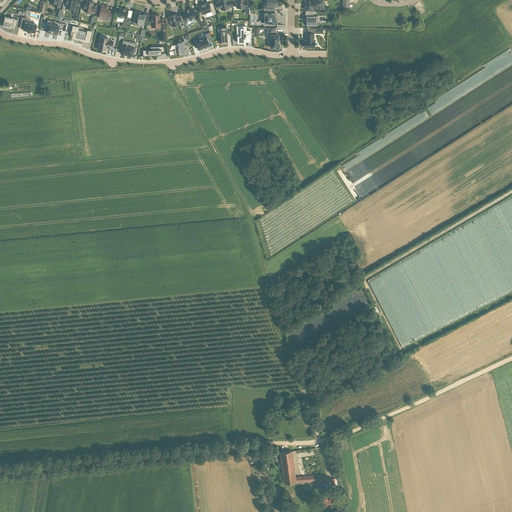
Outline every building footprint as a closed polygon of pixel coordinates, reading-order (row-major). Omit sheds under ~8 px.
[(67,0),(66,7),(70,8),(69,10),(77,12),(80,0),(78,0),(67,0)] [(85,2),(83,10),(84,10),(84,11),(85,12),(87,13),(88,12),(91,12),(91,11),(96,12),(98,5),(93,4),(94,2),(87,0),(86,2),(85,2)] [(219,0),(220,1),(216,3),(218,7),(218,9),(221,8),(221,10),(229,9),(229,7),(233,7),(233,5),(234,0),(228,0),(227,0),(219,0)] [(263,0),(264,2),(264,10),(268,10),(273,10),(273,6),(277,6),(277,0),(263,0)] [(305,1),(305,10),(310,10),(313,10),(314,9),(324,9),(324,3),(323,0),(311,0),(311,1),(305,1)] [(209,2),(199,6),(200,11),(202,15),(206,13),(211,11),(213,15),(216,14),(212,3),(209,4),(209,2)] [(102,4),(100,14),(104,15),(103,19),(110,20),(112,13),(107,12),(109,5),(105,4),(105,5),(102,4)] [(117,15),(117,16),(118,17),(118,18),(122,18),(122,17),(124,18),(123,23),(122,27),(129,28),(130,24),(131,18),(127,17),(128,10),(126,9),(119,7),(117,15)] [(193,8),(183,12),(184,16),(186,21),(196,18),(197,21),(200,20),(198,13),(195,14),(194,13),(193,8)] [(133,22),(133,25),(137,26),(138,24),(139,24),(143,24),(144,21),(148,22),(149,14),(144,13),(143,13),(143,14),(141,14),(141,13),(140,13),(140,12),(136,11),(135,14),(133,22)] [(305,19),(305,22),(307,22),(307,25),(312,25),(318,25),(319,25),(319,24),(320,24),(320,23),(320,22),(318,22),(318,16),(316,16),(316,17),(313,17),(313,14),(316,14),(316,11),(310,11),(305,11),(305,15),(306,15),(306,18),(306,19),(305,19)] [(264,13),(264,23),(271,23),(271,25),(272,25),(277,25),(277,20),(275,19),(275,13),(270,13),(264,13)] [(151,23),(151,26),(152,26),(152,27),(160,27),(164,27),(164,23),(164,18),(159,18),(159,15),(157,15),(157,14),(155,14),(154,15),(152,15),(152,19),(151,19),(151,23)] [(171,16),(169,16),(171,21),(171,22),(170,22),(171,27),(180,24),(180,23),(183,22),(182,18),(180,14),(175,16),(174,15),(173,14),(171,15),(171,16)] [(3,25),(3,26),(5,27),(8,28),(10,28),(12,29),(13,24),(17,25),(18,19),(14,19),(14,18),(10,18),(10,17),(9,17),(5,16),(5,18),(3,25)] [(23,17),(20,28),(24,29),(24,30),(28,31),(27,31),(31,32),(31,31),(35,32),(37,25),(29,23),(30,19),(23,17)] [(48,23),(46,31),(50,32),(53,33),(58,34),(59,29),(62,30),(65,31),(67,24),(63,23),(63,27),(48,23)] [(73,25),(70,36),(72,37),(74,37),(73,40),(78,41),(79,41),(81,42),(81,41),(83,42),(83,41),(89,43),(90,44),(93,31),(87,30),(87,32),(86,35),(78,33),(79,30),(79,27),(73,25)] [(246,26),(237,26),(237,32),(238,32),(241,32),(241,36),(238,36),(237,36),(238,43),(239,43),(244,43),(244,42),(244,41),(246,41),(250,41),(250,42),(251,30),(246,30),(246,26)] [(267,29),(267,33),(270,33),(270,46),(271,46),(271,48),(279,48),(279,43),(279,42),(279,40),(279,39),(279,35),(276,35),(276,29),(267,29)] [(206,37),(195,41),(198,50),(209,46),(208,41),(212,40),(210,33),(205,34),(206,37)] [(303,42),(303,46),(304,46),(304,47),(307,47),(307,48),(312,48),(312,47),(314,47),(315,40),(314,40),(314,33),(308,33),(306,33),(306,40),(304,40),(304,42),(303,42)] [(100,37),(97,49),(106,51),(107,48),(111,49),(113,41),(109,40),(109,39),(100,37)] [(121,47),(120,51),(121,51),(120,54),(132,56),(133,53),(135,53),(137,45),(137,44),(133,43),(133,42),(127,41),(127,45),(123,44),(122,47),(121,47)] [(178,48),(174,50),(174,55),(179,53),(179,55),(189,53),(188,50),(190,49),(188,44),(186,45),(184,41),(179,43),(178,43),(179,48),(178,48)] [(150,50),(143,50),(143,56),(158,56),(158,54),(161,54),(161,53),(166,53),(161,53),(161,52),(164,52),(164,46),(156,46),(156,50),(150,50)] [(357,181),(362,176),(358,172),(357,173),(354,170),(350,173),(357,181)] [(298,477),(296,477),(293,450),(280,452),(283,484),(299,482),(298,477)] [(325,496),(320,499),(325,507),(330,504),(331,505),(336,502),(333,497),(328,500),(325,496)]
